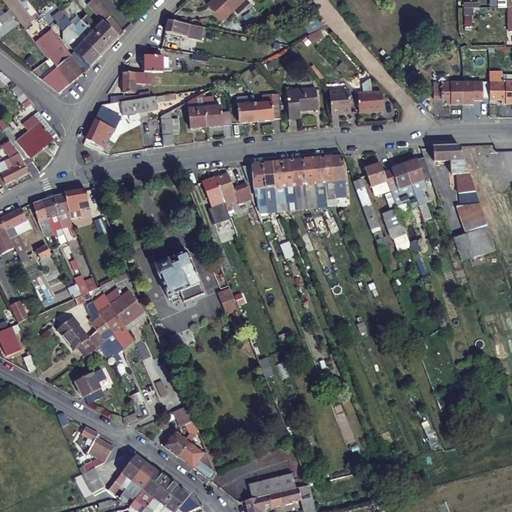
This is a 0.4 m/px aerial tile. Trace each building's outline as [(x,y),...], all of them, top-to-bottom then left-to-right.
[(110,48),(125,33),(97,0),(93,0),(92,2),(106,19),(105,20),(102,24),(99,27),(87,16),(82,21),(110,48)] [(246,0),(216,0),(208,8),(223,23),(233,13),(238,18),(251,6),(245,1),(246,0)] [(4,14),(0,17),(0,19),(3,23),(13,14),(10,10),(4,14)] [(319,30),(324,27),(320,20),(318,21),(314,14),(304,20),(308,27),(312,34),(319,30)] [(199,26),(169,20),(166,32),(194,37),(196,30),(198,31),(199,26)] [(68,26),(72,30),(77,26),(73,21),(71,23),(68,26)] [(77,26),(89,37),(84,42),(100,58),(110,48),(82,21),(77,26)] [(78,49),(72,56),(85,73),(100,58),(84,42),(72,30),(68,26),(63,32),(68,37),(67,38),(78,49)] [(324,38),(319,30),(312,34),(306,37),(313,44),(324,38)] [(166,36),(166,34),(156,33),(155,39),(165,41),(166,36)] [(42,47),(49,55),(52,53),(56,49),(66,61),(61,65),(58,68),(59,69),(57,70),(69,86),(85,73),(72,56),(58,38),(56,35),(42,47)] [(171,37),(166,36),(165,41),(163,49),(184,53),(193,54),(194,49),(181,47),(181,45),(171,43),(171,37)] [(149,47),(163,49),(165,41),(155,39),(150,39),(149,47)] [(52,53),(61,65),(66,61),(56,49),(52,53)] [(160,73),(164,73),(164,68),(164,56),(146,57),(145,73),(151,73),(160,73)] [(62,92),(69,86),(57,70),(49,76),(62,92)] [(511,104),(511,82),(510,82),(501,82),(501,72),(489,72),(489,82),(489,97),(489,99),(501,100),(501,104),(511,104)] [(135,84),(151,84),(151,73),(145,73),(124,73),(124,93),(135,93),(135,84)] [(358,94),(360,113),(384,112),(383,93),(373,94),(369,79),(360,85),(365,93),(358,94)] [(482,100),(482,97),(489,97),(489,82),(461,83),(462,105),(473,105),(473,100),(482,100)] [(461,83),(434,83),(434,98),(443,97),(443,101),(451,101),(452,106),(462,105),(461,83)] [(318,108),(315,87),(286,91),(289,119),(300,118),(300,110),(318,108)] [(141,95),(111,97),(112,104),(125,102),(152,97),(151,91),(140,93),(141,95)] [(330,93),(332,115),(352,113),(351,95),(347,91),(330,93)] [(193,109),(205,108),(204,95),(192,101),(193,109)] [(274,121),(275,120),(282,119),(279,96),(271,97),(272,103),(255,104),(257,123),(274,121)] [(126,107),(153,103),(152,97),(125,102),(126,107)] [(237,106),(239,125),(257,123),(255,104),(237,106)] [(205,108),(207,126),(231,124),(230,109),(221,109),(221,106),(205,108)] [(102,108),(86,139),(97,144),(101,136),(109,140),(114,129),(116,130),(118,125),(116,124),(119,117),(102,108)] [(207,126),(205,108),(193,109),(190,109),(191,128),(207,126)] [(178,119),(173,119),(172,112),(163,118),(164,147),(176,145),(173,134),(180,134),(178,119)] [(36,118),(40,124),(41,124),(53,140),(57,137),(40,115),(36,118)] [(41,124),(40,124),(36,118),(35,116),(24,125),(29,131),(17,140),(6,124),(1,128),(8,138),(19,153),(28,165),(33,161),(31,158),(53,141),(53,140),(41,124)] [(19,153),(8,138),(1,143),(10,156),(0,161),(0,172),(6,184),(29,172),(26,167),(28,165),(19,153)] [(462,206),(480,204),(460,147),(433,148),(434,162),(451,161),(452,175),(458,175),(459,186),(461,186),(462,206)] [(341,198),(347,198),(348,198),(343,157),(332,158),(335,182),(336,192),(337,199),(341,198)] [(324,183),(335,182),(332,158),(322,159),(324,183)] [(321,201),(321,206),(326,206),(326,200),(325,193),(324,183),(322,159),(312,160),(316,201),(321,201)] [(405,166),(412,185),(431,178),(424,159),(405,166)] [(306,202),(316,201),(312,160),(303,161),(304,185),(305,195),(306,202)] [(295,186),(304,185),(303,161),(292,162),(295,186)] [(292,162),(282,163),(286,205),(291,204),(296,203),(296,196),(295,186),(292,162)] [(277,206),(281,205),(282,213),(287,212),(286,205),(282,163),(272,164),(277,206)] [(272,164),(262,165),(267,206),(277,206),(272,164)] [(384,173),(381,164),(366,170),(368,176),(373,188),(388,183),(384,173)] [(262,165),(252,166),(254,181),(255,196),(259,199),(260,207),(262,207),(267,206),(262,165)] [(249,183),(254,181),(252,166),(243,167),(249,183)] [(388,183),(391,192),(412,185),(405,166),(384,173),(388,183)] [(248,190),(246,183),(233,189),(227,174),(215,179),(226,208),(252,198),(248,190)] [(368,176),(363,178),(364,182),(367,190),(373,188),(368,176)] [(226,208),(215,179),(202,184),(215,217),(224,214),(223,210),(226,208)] [(355,185),(366,212),(374,233),(382,231),(367,190),(364,182),(355,185)] [(417,200),(420,206),(439,199),(434,186),(426,189),(428,195),(417,200)] [(66,194),(75,225),(80,223),(77,214),(81,213),(81,211),(91,208),(87,190),(66,194)] [(326,200),(331,200),(337,199),(336,192),(325,193),(326,200)] [(61,216),(68,214),(72,226),(75,225),(66,194),(63,195),(62,195),(55,196),(61,216)] [(296,196),(296,203),(301,203),(306,202),(305,195),(296,196)] [(55,232),(58,230),(54,218),(61,216),(55,196),(45,200),(49,216),(55,232)] [(102,209),(98,199),(93,201),(97,211),(102,209)] [(45,200),(34,203),(40,223),(47,221),(51,233),(55,232),(49,216),(45,200)] [(317,206),(316,201),(306,202),(307,210),(308,210),(317,209),(317,206)] [(462,206),(457,206),(467,234),(488,226),(480,204),(462,206)] [(267,214),(269,214),(277,213),(277,206),(267,206),(267,214)] [(21,208),(0,219),(15,248),(20,259),(26,256),(24,254),(28,252),(19,235),(32,229),(21,208)] [(396,208),(381,213),(395,252),(410,247),(396,208)] [(0,250),(2,254),(15,248),(0,219),(0,218),(0,250)] [(488,226),(467,234),(453,239),(461,262),(496,249),(488,226)] [(380,250),(388,247),(385,238),(377,241),(380,250)] [(35,250),(40,260),(50,254),(45,245),(35,250)] [(169,266),(167,263),(155,268),(169,300),(172,301),(178,299),(179,296),(182,295),(185,302),(206,294),(189,253),(177,258),(178,262),(169,266)] [(84,277),(75,278),(76,286),(70,287),(71,296),(87,294),(84,277)] [(217,292),(225,315),(237,311),(229,287),(217,292)] [(145,312),(131,292),(122,298),(136,319),(145,312)] [(111,305),(104,295),(94,301),(100,312),(106,322),(107,322),(114,333),(118,339),(123,349),(134,341),(127,331),(124,326),(125,326),(111,305)] [(136,319),(122,298),(111,305),(125,326),(136,319)] [(9,305),(17,323),(29,318),(20,300),(9,305)] [(90,335),(96,348),(99,345),(105,341),(104,340),(90,319),(93,316),(86,303),(78,309),(83,319),(90,335)] [(238,325),(240,329),(246,327),(240,311),(234,314),(236,319),(233,320),(236,326),(238,325)] [(90,319),(104,340),(114,333),(107,322),(106,322),(100,312),(93,316),(90,319)] [(148,317),(145,312),(136,319),(125,326),(124,326),(127,331),(148,317)] [(74,315),(58,329),(61,333),(80,321),(74,315)] [(73,346),(89,335),(80,325),(82,323),(80,321),(61,333),(73,346)] [(14,334),(20,331),(18,325),(0,332),(0,345),(5,358),(21,351),(14,334)] [(118,339),(114,333),(104,340),(105,341),(108,346),(112,352),(114,356),(116,358),(118,363),(122,359),(117,352),(123,349),(118,339)] [(75,349),(78,345),(89,335),(73,346),(75,349)] [(78,345),(87,355),(96,348),(90,335),(89,335),(78,345)] [(105,341),(99,345),(107,356),(112,352),(108,346),(105,341)] [(32,357),(24,360),(30,373),(38,370),(32,357)] [(105,378),(101,369),(87,375),(74,381),(82,397),(84,396),(87,403),(103,396),(97,382),(105,378)] [(156,383),(163,402),(170,399),(162,381),(156,383)] [(194,421),(187,406),(174,412),(180,427),(186,424),(194,421)] [(125,415),(128,422),(138,419),(135,411),(125,415)] [(199,432),(194,421),(186,424),(191,434),(186,440),(176,432),(164,447),(179,458),(190,443),(199,432)] [(105,463),(114,448),(97,438),(99,434),(86,427),(82,435),(94,442),(87,454),(98,460),(90,464),(90,465),(80,470),(82,474),(93,469),(94,468),(101,466),(105,463)] [(190,443),(193,446),(201,436),(199,432),(190,443)] [(201,458),(204,454),(193,446),(190,443),(179,458),(193,468),(201,458)] [(144,462),(136,456),(109,490),(113,493),(126,477),(130,480),(144,462)] [(193,468),(210,480),(216,472),(201,458),(193,468)] [(141,489),(155,470),(144,462),(130,480),(117,497),(123,501),(135,485),(141,489)] [(93,469),(82,474),(91,493),(103,488),(94,468),(93,469)] [(148,494),(153,498),(167,480),(155,470),(141,489),(129,505),(135,510),(148,494)] [(296,489),(292,474),(259,483),(260,489),(263,497),(296,489)] [(333,479),(326,481),(328,490),(345,485),(343,477),(333,479)] [(178,488),(167,480),(153,498),(142,511),(150,511),(158,503),(164,507),(178,488)] [(296,489),(263,497),(245,502),(247,511),(259,511),(260,511),(299,500),(302,511),(316,511),(309,486),(296,489)] [(168,511),(169,511),(170,511),(193,511),(201,508),(188,498),(189,496),(178,488),(164,507),(159,511),(168,511)]
